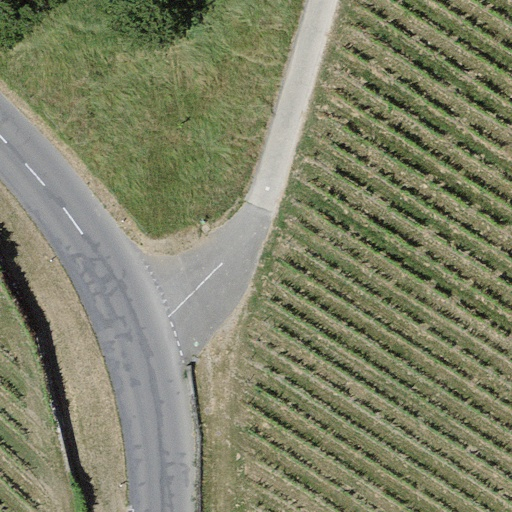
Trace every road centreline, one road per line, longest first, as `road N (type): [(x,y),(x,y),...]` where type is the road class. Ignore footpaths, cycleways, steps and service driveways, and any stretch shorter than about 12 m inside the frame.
road 1 (residential): [(141,342),(216,273),(261,204),(324,0)]
road 2 (tertiary): [(0,136),(68,213),(141,342)]
road 3 (tertiary): [(141,342),(160,511)]
